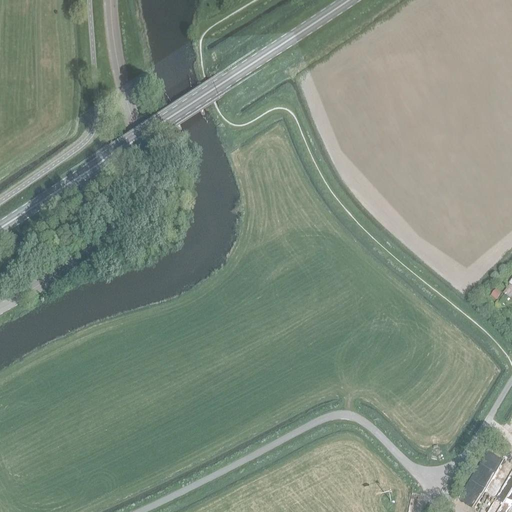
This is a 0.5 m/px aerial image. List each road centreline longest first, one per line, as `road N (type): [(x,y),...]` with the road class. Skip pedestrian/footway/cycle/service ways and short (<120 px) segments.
road 1 (primary): [(0,223),(343,0)]
road 2 (tertiary): [(0,308),(128,229),(148,199),(150,170),(120,79),(109,0)]
road 3 (unclassified): [(141,511),(338,416),(365,425),(414,476),(433,481)]
road 4 (unclassified): [(433,481),(456,467),(511,379)]
